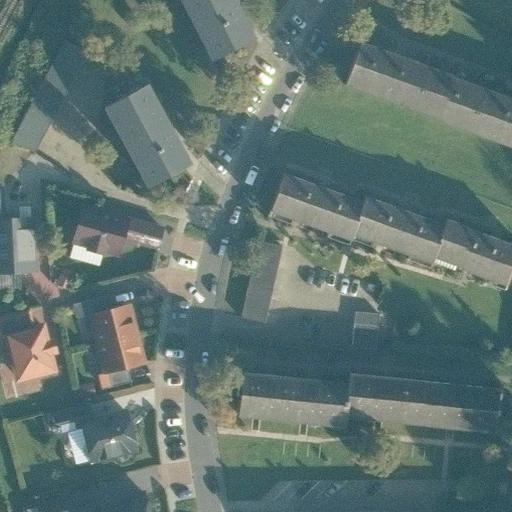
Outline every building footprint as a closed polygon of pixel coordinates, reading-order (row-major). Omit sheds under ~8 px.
[(251,37),(232,0),(180,0),(210,57),(251,37)] [(357,40),(340,85),(411,111),(428,66),(357,40)] [(85,52),(64,41),(12,141),(33,152),(85,52)] [(490,90),(428,66),(411,111),(474,134),(490,90)] [(186,164),(144,85),(103,107),(144,186),(186,164)] [(511,97),(490,90),(474,134),(511,148),(511,97)] [(280,173),(266,212),(347,242),(349,235),(361,202),(280,173)] [(361,202),(349,235),(428,265),(431,259),(442,226),(363,197),(361,202)] [(0,245),(32,244),(30,217),(30,205),(18,205),(18,218),(0,218),(0,245)] [(81,206),(72,241),(87,245),(86,249),(102,253),(103,249),(118,253),(123,237),(127,219),(128,219),(81,206)] [(127,219),(123,237),(157,247),(162,229),(127,219)] [(442,226),(431,259),(508,286),(511,275),(511,243),(444,220),(442,226)] [(239,317),(264,322),(282,245),(258,240),(239,317)] [(32,244),(0,245),(0,271),(19,271),(33,270),(32,244)] [(85,316),(114,308),(110,295),(70,305),(75,318),(85,316)] [(136,335),(128,305),(114,308),(85,316),(93,344),(136,335)] [(0,318),(0,346),(11,385),(54,374),(50,357),(55,357),(50,339),(45,341),(40,324),(30,326),(26,312),(0,318)] [(378,317),(355,315),(353,347),(376,349),(378,317)] [(136,335),(93,344),(100,375),(106,373),(125,368),(143,364),(136,335)] [(125,368),(106,373),(109,387),(129,382),(125,368)] [(238,374),(234,419),(288,424),(292,379),(238,374)] [(419,428),(424,383),(387,380),(346,376),(345,384),(342,420),(419,428)] [(345,384),(292,379),(288,424),(341,429),(342,420),(345,384)] [(419,428),(499,435),(504,391),(459,387),(424,383),(419,428)] [(77,423),(90,420),(86,404),(49,414),(54,435),(78,429),(77,423)] [(78,429),(87,464),(135,452),(124,411),(90,420),(77,423),(78,429)] [(147,511),(142,493),(74,510),(74,511),(147,511)] [(70,511),(67,496),(32,504),(33,511),(70,511)]
